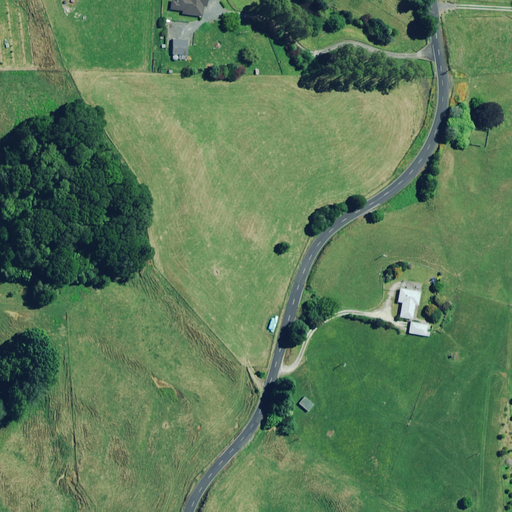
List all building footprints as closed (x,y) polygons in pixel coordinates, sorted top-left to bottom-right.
[(183,12),(182,14),(203,17),(205,6),(208,6),(208,0),(176,0),(177,1),(172,0),(170,10),(183,12)] [(188,40),(173,39),(173,54),(180,55),(180,59),(188,60),(188,40)] [(403,303),(400,317),(413,319),(415,305),(419,306),(421,292),(400,288),(398,302),(403,303)] [(411,321),(409,333),(427,336),(429,324),(411,321)] [(305,396),(299,404),(308,412),(314,404),(305,396)]
